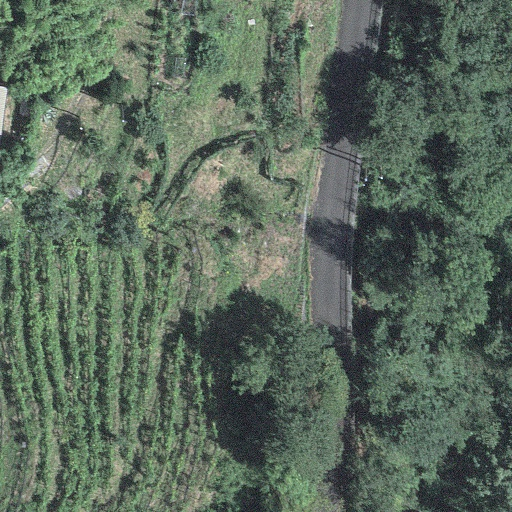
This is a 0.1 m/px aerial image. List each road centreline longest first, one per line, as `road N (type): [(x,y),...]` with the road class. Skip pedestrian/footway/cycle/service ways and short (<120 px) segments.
road 1 (track): [(325,511),(334,444),(327,321),(335,193),(359,0)]
road 2 (residential): [(0,201),(46,157),(93,67),(110,0)]
